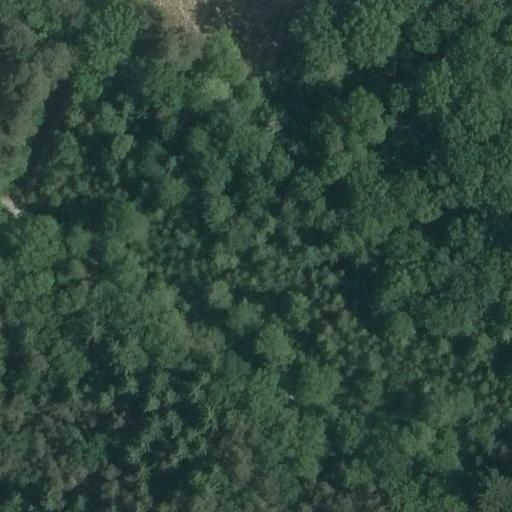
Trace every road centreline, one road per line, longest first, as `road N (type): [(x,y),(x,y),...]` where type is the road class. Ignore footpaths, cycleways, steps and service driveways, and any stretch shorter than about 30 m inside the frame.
road 1 (track): [(420,511),(0,223)]
road 2 (track): [(0,223),(2,203),(93,12)]
